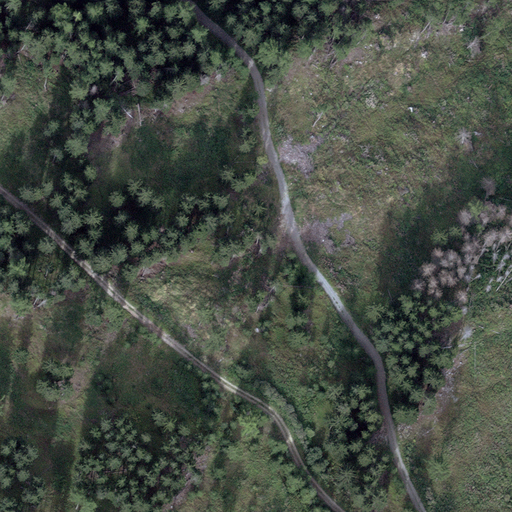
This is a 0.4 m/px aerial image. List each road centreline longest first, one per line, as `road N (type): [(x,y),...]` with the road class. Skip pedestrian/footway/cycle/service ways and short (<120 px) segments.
road 1 (track): [(188,0),(256,73),(296,242),(375,357),(405,479),(423,511)]
road 2 (track): [(342,511),(309,477),(280,418),(203,368),(0,187)]
